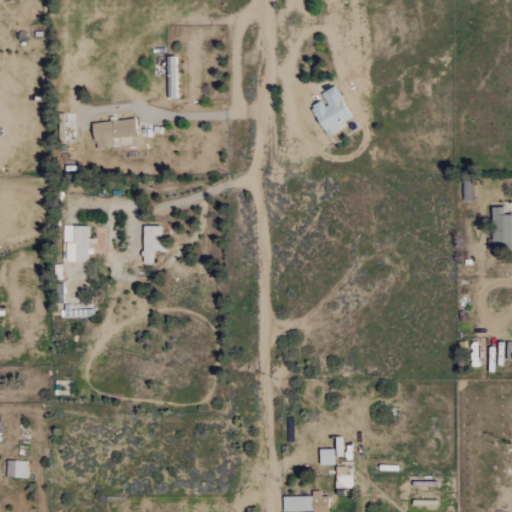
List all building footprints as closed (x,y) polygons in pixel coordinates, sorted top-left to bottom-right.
[(167,98),(176,98),(176,56),(166,57),(167,98)] [(319,94),(322,99),(309,106),(326,138),(346,127),(344,122),(352,118),(334,86),(319,94)] [(91,124),(95,149),(113,146),(112,139),(136,135),(133,118),(91,124)] [(511,248),(511,230),(511,214),(503,214),(502,207),(490,207),(491,249),(511,248)] [(87,239),(87,226),(64,226),(63,261),(86,262),(87,246),(93,246),(94,239),(87,239)] [(160,226),(142,226),(143,264),(152,264),(152,251),(160,251),(160,226)] [(333,465),(333,449),(318,450),(318,465),(333,465)] [(27,478),(28,461),(7,460),(6,477),(27,478)] [(351,475),(345,475),(345,467),(335,467),(334,488),(350,488),(351,475)] [(285,511),(327,511),(327,493),(311,494),(311,496),(282,497),(282,511),(285,511)]
